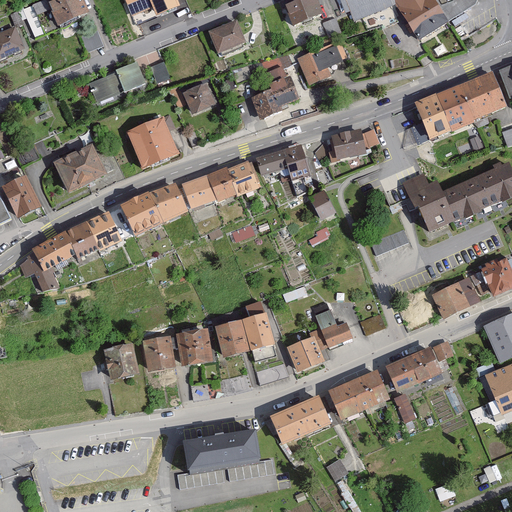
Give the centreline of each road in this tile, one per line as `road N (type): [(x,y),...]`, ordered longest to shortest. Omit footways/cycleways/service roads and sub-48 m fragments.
road 1 (residential): [(511,304),(266,400),(0,446)]
road 2 (secondary): [(510,52),(378,108),(173,173),(42,235)]
road 3 (residential): [(264,0),(0,104)]
